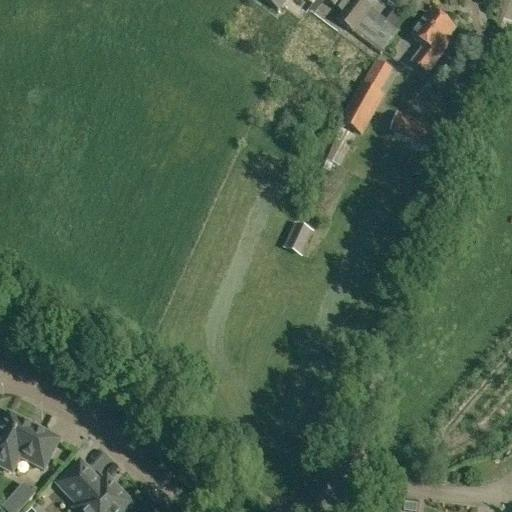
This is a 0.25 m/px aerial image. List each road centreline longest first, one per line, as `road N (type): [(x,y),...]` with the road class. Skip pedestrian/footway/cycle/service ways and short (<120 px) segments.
road 1 (unclassified): [(311,511),(346,473),(511,10)]
road 2 (residential): [(180,502),(85,418),(0,375)]
